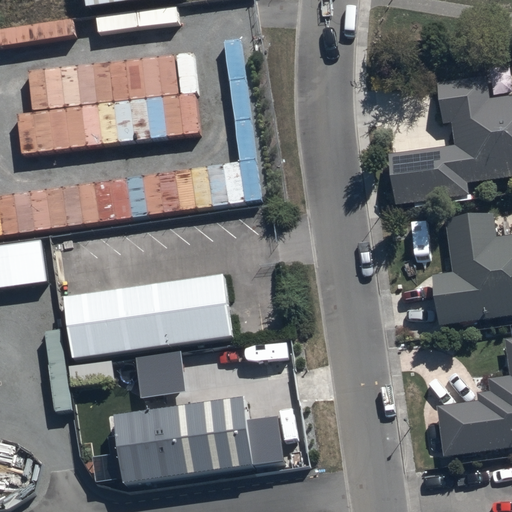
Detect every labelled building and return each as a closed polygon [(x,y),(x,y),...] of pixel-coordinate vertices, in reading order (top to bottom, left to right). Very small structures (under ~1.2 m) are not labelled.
[(395,154),(401,200),(472,190),(470,181),(511,175),(511,93),(490,97),(487,77),(440,83),(445,121),(457,120),(460,145),(395,154)] [(494,305),(496,318),(511,315),(511,236),(500,238),(496,210),(448,217),(455,271),(438,273),(444,313),(494,305)] [(225,285),(65,305),(72,359),(232,339),(225,285)] [(454,451),(454,456),(511,447),(511,337),(511,348),(511,374),(491,377),(493,391),(482,393),(483,401),(439,407),(445,453),(454,451)] [(113,361),(71,364),(73,383),(114,380),(113,361)] [(246,401),(116,417),(125,487),(254,471),(246,401)]
